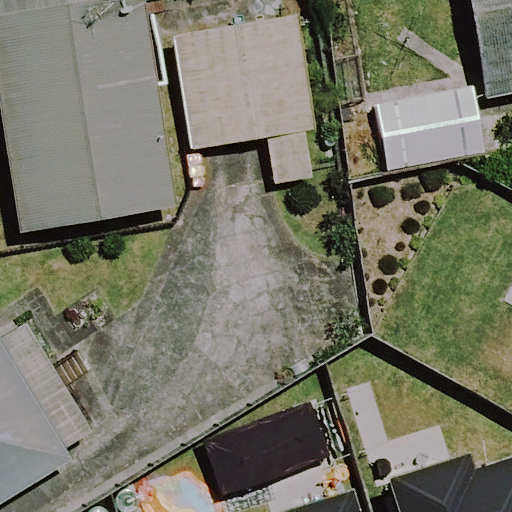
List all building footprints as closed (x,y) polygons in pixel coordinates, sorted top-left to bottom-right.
[(132,0),(99,0),(0,17),(0,193),(8,241),(170,213),(132,0)] [(511,0),(452,0),(473,108),(511,100),(511,0)] [(302,185),(282,26),(167,40),(181,155),(255,146),(261,190),(302,185)] [(511,181),(408,193),(413,304),(511,353),(511,181)] [(0,497),(56,464),(0,371),(0,497)] [(180,511),(167,500),(156,511),(180,511)]
